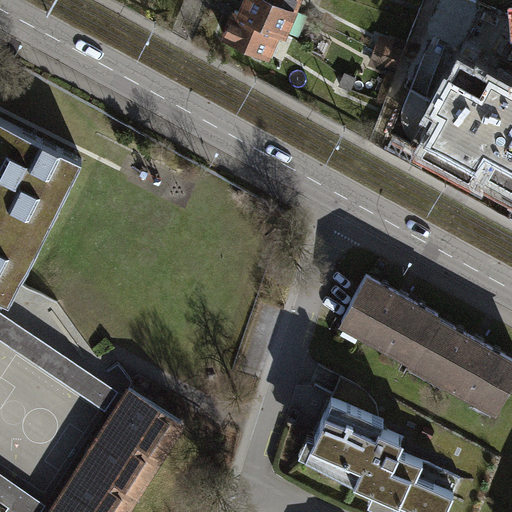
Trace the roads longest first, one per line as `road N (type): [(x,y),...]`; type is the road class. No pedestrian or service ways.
road 1 (tertiary): [(0,10),(337,194)]
road 2 (residential): [(337,194),(240,511)]
road 3 (tertiary): [(337,194),(511,290)]
